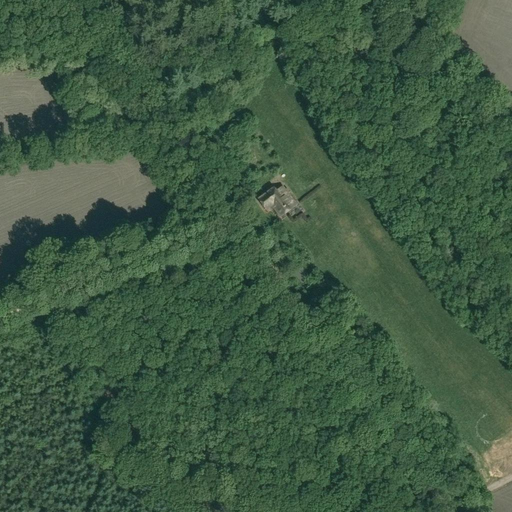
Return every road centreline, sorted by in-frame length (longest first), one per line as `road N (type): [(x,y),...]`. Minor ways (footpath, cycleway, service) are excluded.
road 1 (unclassified): [(446,511),(234,222)]
road 2 (unclassified): [(0,316),(234,222)]
road 3 (unclassified): [(137,90),(371,0)]
road 4 (unclassified): [(234,222),(137,90)]
